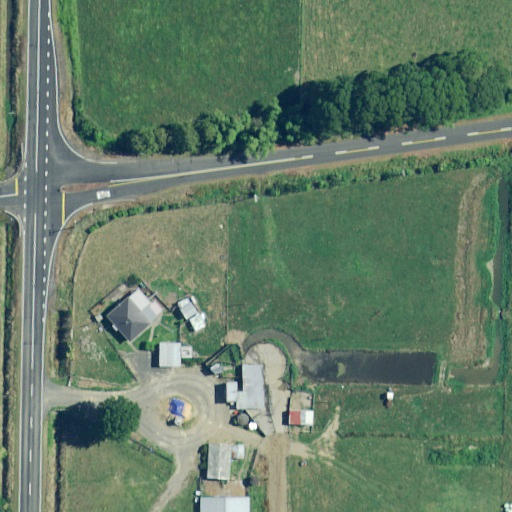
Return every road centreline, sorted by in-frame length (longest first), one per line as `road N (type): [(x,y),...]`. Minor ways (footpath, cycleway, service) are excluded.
road 1 (unclassified): [(511,125),(35,192)]
road 2 (tertiary): [(35,192),(30,511)]
road 3 (tertiary): [(38,0),(35,192)]
